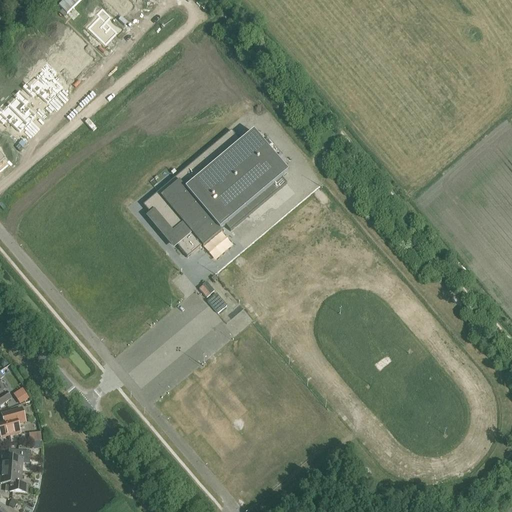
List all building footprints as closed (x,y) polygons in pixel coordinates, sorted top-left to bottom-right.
[(68,13),(81,0),(62,0),(59,4),(68,13)] [(126,0),(106,0),(123,15),(132,6),(132,5),(126,0)] [(99,17),(88,29),(105,45),(117,33),(106,23),(110,18),(102,9),(96,15),(99,17)] [(72,45),(66,51),(83,68),(92,59),(81,49),(85,45),(75,34),(68,41),(72,45)] [(75,77),(83,68),(66,51),(60,56),(56,53),(49,60),(60,70),(64,66),(75,77)] [(44,74),(38,80),(55,97),(64,88),(53,77),(57,73),(47,63),(40,70),(44,74)] [(55,97),(38,80),(30,87),(27,84),(22,89),(32,99),(36,94),(47,105),(55,97)] [(17,98),(8,107),(28,125),(36,117),(25,106),(30,102),(19,92),(15,96),(17,98)] [(28,125),(8,107),(3,112),(0,109),(0,123),(3,126),(7,122),(19,134),(28,125)] [(241,143),(231,132),(143,206),(187,259),(225,226),(230,232),(287,184),(282,179),(288,173),(253,132),(241,143)] [(202,286),(210,295),(214,292),(206,282),(202,286)] [(210,305),(217,314),(227,306),(216,294),(207,302),(210,305)] [(191,299),(184,304),(188,309),(194,304),(191,299)] [(227,322),(236,336),(255,323),(246,310),(227,322)] [(162,323),(168,330),(181,318),(175,311),(162,323)] [(146,338),(155,333),(152,327),(143,331),(146,338)] [(3,392),(4,391),(0,384),(0,379),(3,378),(0,373),(0,406),(11,399),(11,400),(11,399),(7,393),(4,394),(3,392)] [(237,384),(213,403),(193,378),(184,385),(179,379),(171,386),(176,393),(160,406),(183,434),(192,427),(204,443),(221,429),(227,438),(236,431),(228,422),(253,403),(237,384)] [(15,394),(22,405),(30,398),(23,388),(15,394)] [(20,433),(17,425),(25,423),(21,409),(1,415),(3,422),(0,423),(0,433),(1,438),(20,433)] [(189,431),(184,434),(191,444),(195,441),(189,431)] [(41,433),(30,433),(29,442),(41,443),(41,433)] [(29,465),(30,452),(17,451),(16,459),(2,458),(1,471),(22,473),(22,464),(29,465)] [(27,494),(28,486),(21,485),(22,473),(1,471),(0,484),(14,485),(13,493),(27,494)] [(14,510),(17,504),(11,501),(8,507),(14,510)]
